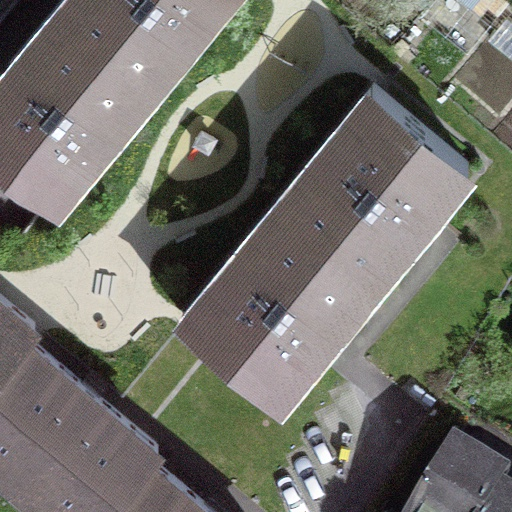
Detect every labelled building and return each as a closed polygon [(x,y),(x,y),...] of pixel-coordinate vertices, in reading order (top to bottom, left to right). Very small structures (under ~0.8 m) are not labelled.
[(60,0),(56,6),(153,88),(227,0),(60,0)] [(0,154),(56,202),(153,88),(56,6),(0,71),(0,154)] [(369,66),(269,189),(382,280),(482,158),(369,66)] [(283,401),(382,280),(269,189),(170,309),(283,401)] [(0,358),(22,330),(30,317),(0,292),(0,358)] [(158,439),(22,330),(0,358),(0,462),(62,511),(94,511),(146,453),(158,439)] [(412,511),(487,511),(502,489),(510,477),(455,443),(412,511)] [(219,511),(146,453),(94,511),(219,511)] [(511,511),(511,494),(502,489),(487,511),(511,511)]
